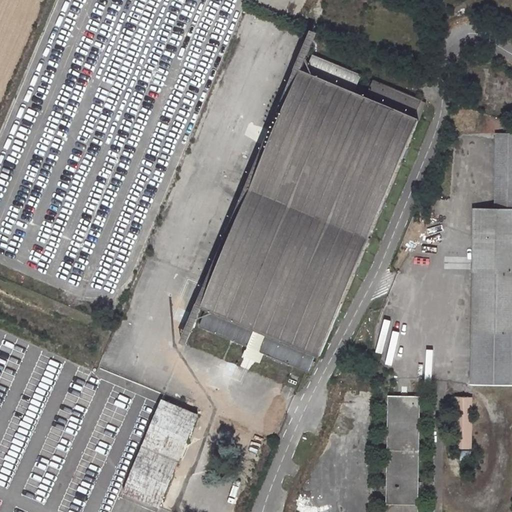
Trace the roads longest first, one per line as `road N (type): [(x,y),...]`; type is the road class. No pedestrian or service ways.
road 1 (unknown): [(237,0),(117,277),(81,287),(37,270),(0,240)]
road 2 (residential): [(388,245),(303,412),(263,511)]
road 3 (unknown): [(0,157),(65,0)]
